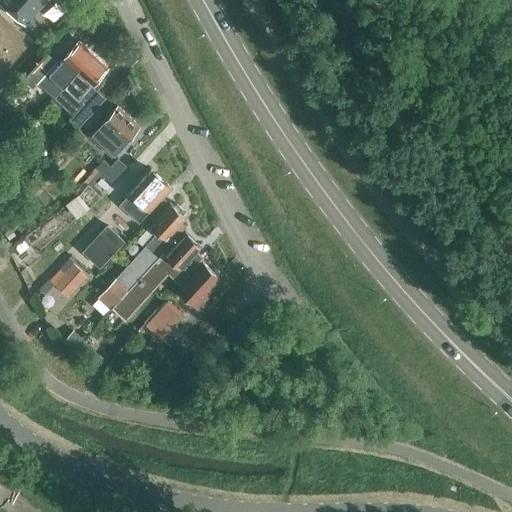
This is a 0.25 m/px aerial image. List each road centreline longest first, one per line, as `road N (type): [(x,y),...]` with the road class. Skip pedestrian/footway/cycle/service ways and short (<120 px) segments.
road 1 (primary): [(511,400),(368,250),(273,120),(202,0)]
road 2 (unclassified): [(242,511),(98,481),(0,421)]
road 3 (unknown): [(140,511),(70,485),(0,442)]
